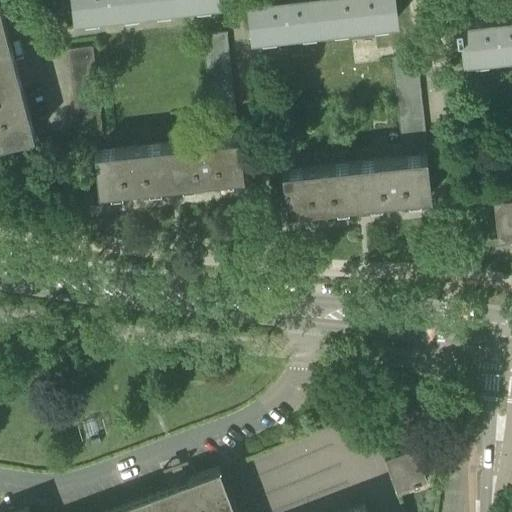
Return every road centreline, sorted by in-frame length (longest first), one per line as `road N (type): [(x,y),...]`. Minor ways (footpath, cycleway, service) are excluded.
road 1 (secondary): [(506,328),(0,270)]
road 2 (tertiary): [(495,511),(506,328)]
